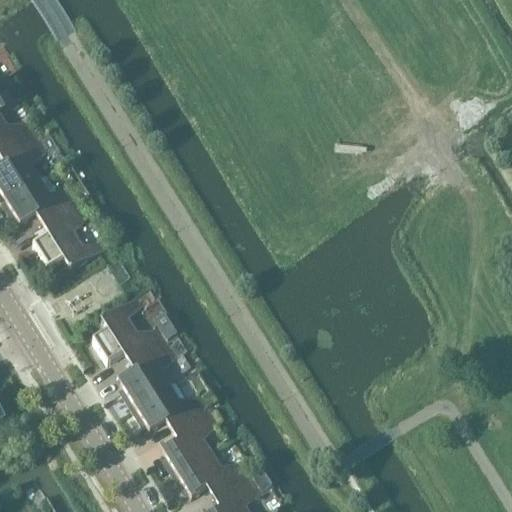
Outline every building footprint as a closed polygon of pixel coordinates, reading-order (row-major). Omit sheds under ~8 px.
[(0,162),(5,159),(36,140),(27,125),(5,131),(0,122),(0,162)] [(36,140),(5,159),(0,162),(6,173),(0,176),(0,205),(1,207),(1,208),(40,184),(39,183),(31,171),(46,155),(36,140)] [(36,219),(42,229),(78,207),(69,191),(48,198),(40,185),(40,184),(1,208),(2,209),(14,225),(16,223),(19,229),(36,219)] [(42,229),(48,240),(32,250),(47,274),(63,264),(70,275),(107,252),(102,245),(81,251),(73,238),(88,222),(78,207),(42,229)] [(130,369),(135,366),(166,347),(165,345),(159,335),(156,331),(136,338),(127,324),(142,309),(137,301),(101,324),(108,335),(92,345),(107,369),(123,359),(130,369)] [(170,329),(159,335),(165,345),(176,339),(170,329)] [(166,347),(135,366),(130,369),(136,380),(120,390),(124,396),(122,397),(131,414),(130,415),(131,415),(169,391),(161,378),(175,362),(166,347)] [(131,415),(131,416),(144,432),(145,430),(149,436),(165,426),(171,436),(208,414),(198,399),(178,405),(169,391),(131,415)] [(173,482),(211,458),(203,445),(217,429),(208,414),(171,436),(178,447),(162,457),(166,463),(164,464),(173,482),(172,482),(173,482)] [(211,458),(173,482),(173,483),(186,499),(187,497),(191,503),(207,493),(214,504),(250,481),(240,466),(220,472),(211,458)] [(214,504),(218,511),(244,511),(259,496),(250,481),(214,504)]
